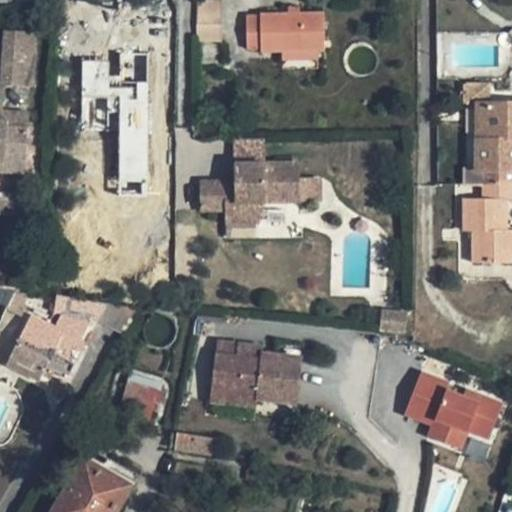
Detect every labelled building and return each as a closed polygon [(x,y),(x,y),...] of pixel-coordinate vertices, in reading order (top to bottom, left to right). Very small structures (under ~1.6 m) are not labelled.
[(223,0),(207,0),(198,0),(198,24),(223,24),(223,0)] [(326,51),(325,12),(301,12),(289,12),(261,13),(261,15),(248,15),(248,49),(262,49),(262,52),(283,52),(320,51),(326,51)] [(223,24),(198,24),(197,41),(223,42),(223,24)] [(35,35),(7,33),(4,83),(32,84),(35,35)] [(320,60),(320,51),(283,52),(284,61),(320,60)] [(115,59),(81,59),(81,101),(118,100),(118,181),(148,181),(147,52),(115,52),(115,59)] [(478,104),(488,104),(490,103),(490,83),(467,83),(467,104),(478,104)] [(484,185),(511,185),(511,103),(490,103),(488,104),(488,138),(478,138),(479,168),(466,168),(465,169),(465,186),(484,185)] [(488,104),(478,104),(478,138),(488,138),(488,104)] [(4,109),(3,120),(9,121),(8,128),(28,129),(31,128),(31,112),(4,109)] [(0,157),(7,157),(27,159),(28,129),(8,128),(9,121),(3,120),(0,120),(0,157)] [(0,157),(0,170),(26,172),(27,159),(7,157),(0,157)] [(302,164),(238,164),(238,171),(244,171),(243,181),(238,181),(203,181),(203,211),(229,211),(230,222),(263,222),(262,201),(286,201),(286,183),(302,183),(302,180),(302,164)] [(286,183),(286,201),(301,200),(323,200),(323,180),(302,180),(302,183),(286,183)] [(511,185),(484,185),(484,199),(464,199),(465,231),(473,231),(474,263),(511,262),(511,230),(508,230),(508,199),(511,199),(511,185)] [(301,200),(286,201),(262,201),(263,222),(230,222),(230,234),(302,236),(301,200)] [(106,304),(58,295),(56,308),(64,310),(56,327),(32,315),(11,357),(33,368),(36,362),(47,368),(55,372),(69,379),(87,342),(83,340),(95,316),(100,317),(106,304)] [(384,308),(384,329),(409,330),(409,309),(384,308)] [(239,344),(218,342),(217,353),(237,356),(239,344)] [(248,345),(239,344),(237,356),(217,353),(212,393),(257,398),(298,403),(304,357),(262,353),(262,359),(246,357),(248,345)] [(263,347),(248,345),(246,357),(262,359),(262,353),(263,347)] [(6,366),(28,377),(33,368),(11,357),(6,366)] [(33,368),(28,377),(40,383),(43,376),(47,368),(36,362),(33,368)] [(55,372),(47,368),(43,376),(52,380),(55,372)] [(161,382),(131,373),(120,412),(149,421),(153,408),(160,410),(163,404),(167,390),(159,387),(161,382)] [(418,373),(403,417),(429,425),(425,439),(461,451),(467,432),(491,440),(504,401),(418,373)] [(257,398),(212,393),(211,401),(256,406),(257,398)] [(467,436),(463,454),(486,460),(490,441),(467,436)] [(209,447),(174,441),(172,454),(207,459),(209,447)] [(112,511),(128,485),(87,461),(57,511),(112,511)] [(269,473),(249,468),(247,476),(258,478),(257,482),(267,484),(269,473)]
